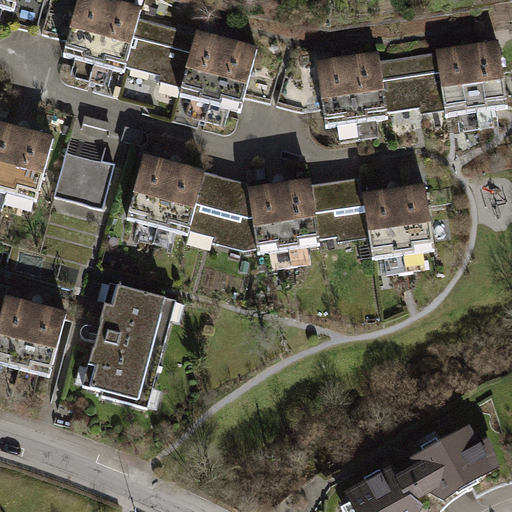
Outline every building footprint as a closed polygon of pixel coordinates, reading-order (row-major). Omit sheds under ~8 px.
[(17,0),(0,0),(0,8),(14,12),(17,0)] [(141,7),(115,0),(77,0),(63,56),(125,74),(127,67),(139,18),(141,7)] [(196,34),(139,18),(127,67),(156,75),(155,81),(181,89),(196,34)] [(260,46),(197,31),(196,34),(181,89),(179,98),(240,114),(260,46)] [(501,41),(436,50),(437,53),(447,112),(447,118),(508,107),(501,41)] [(379,53),(317,63),(326,129),(389,121),(388,114),(381,62),(379,53)] [(437,53),(381,62),(388,114),(420,107),(422,116),(447,112),(437,53)] [(56,136),(0,121),(0,193),(38,202),(56,136)] [(114,165),(66,153),(53,197),(102,211),(114,165)] [(206,170),(144,153),(126,220),(189,236),(205,174),(206,170)] [(248,184),(205,174),(189,236),(243,251),(257,249),(249,189),(248,184)] [(311,178),(249,189),(257,249),(258,257),(321,247),(312,186),(311,178)] [(362,179),(312,186),(321,247),(370,240),(364,194),(362,179)] [(426,185),(364,194),(370,240),(374,262),(438,252),(426,185)] [(176,302),(110,284),(82,388),(148,406),(176,302)] [(0,321),(8,297),(10,288),(0,285),(0,321)] [(67,312),(8,297),(0,321),(0,365),(51,380),(67,312)] [(394,467),(339,497),(332,508),(334,511),(418,511),(411,505),(425,497),(439,505),(500,468),(487,439),(479,443),(471,426),(411,458),(414,463),(397,471),(394,467)]
